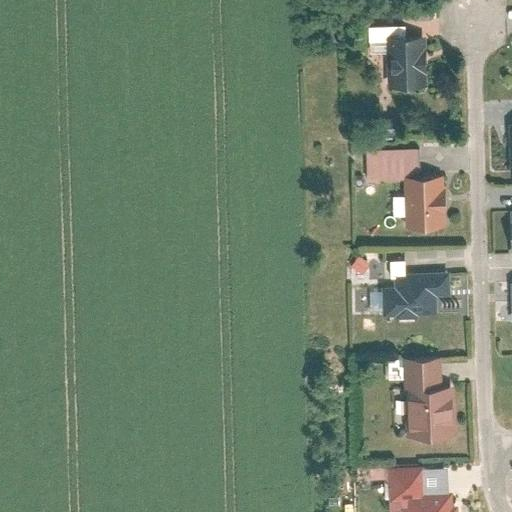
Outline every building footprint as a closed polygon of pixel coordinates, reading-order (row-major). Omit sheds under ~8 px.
[(392,33),(408,32),(408,21),(373,22),(374,49),(392,49),(392,33)] [(393,83),(432,83),(431,32),(408,32),(392,33),(392,49),(393,83)] [(409,172),(423,172),(423,144),(370,145),(371,173),(409,172)] [(409,172),(410,223),(449,222),(448,171),(423,172),(409,172)] [(367,269),(374,260),(363,252),(356,261),(367,269)] [(402,272),(411,272),(411,270),(411,255),(395,256),(396,272),(402,272)] [(388,309),(442,308),(442,290),(454,289),(454,269),(411,270),(411,272),(402,272),(402,275),(398,275),(398,283),(388,283),(388,309)] [(410,353),(410,382),(447,381),(447,352),(410,353)] [(410,382),(411,432),(459,431),(458,381),(447,381),(410,382)] [(408,504),(407,511),(463,511),(464,502),(459,502),(458,488),(429,489),(428,463),(393,463),(394,497),(412,497),(412,503),(408,504)]
